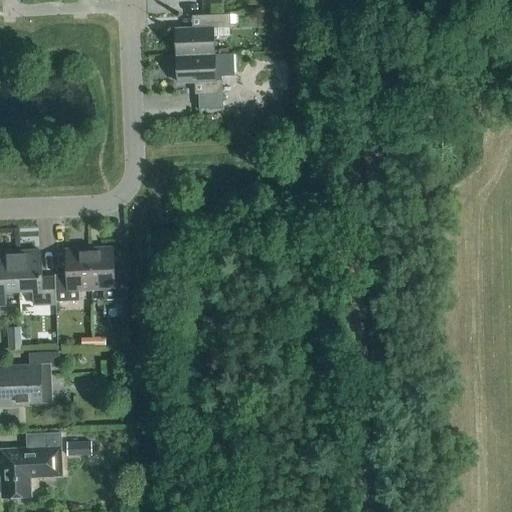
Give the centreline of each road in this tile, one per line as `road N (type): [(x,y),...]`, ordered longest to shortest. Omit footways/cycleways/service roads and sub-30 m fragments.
road 1 (residential): [(0,210),(92,208),(126,191),(135,164),(129,8)]
road 2 (residential): [(7,11),(129,8)]
